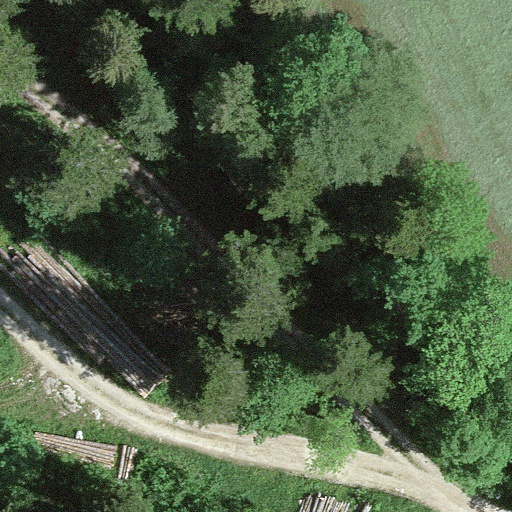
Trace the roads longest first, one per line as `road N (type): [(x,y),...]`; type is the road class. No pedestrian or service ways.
road 1 (track): [(0,58),(25,74),(427,477)]
road 2 (track): [(477,511),(427,477),(232,447),(120,412),(0,312)]
